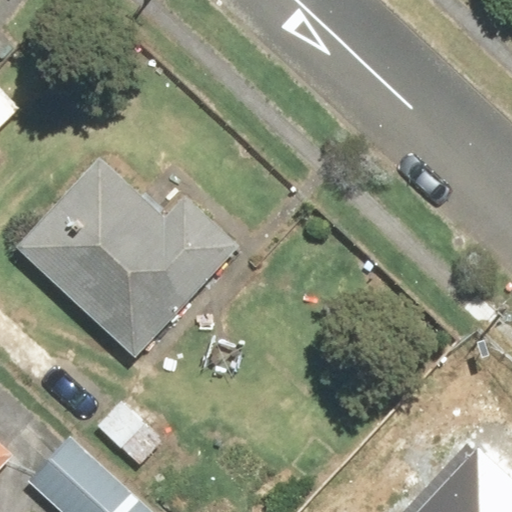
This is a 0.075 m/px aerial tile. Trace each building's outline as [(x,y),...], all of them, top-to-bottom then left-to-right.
[(176,210),(111,147),(25,236),(147,355),(259,241),(202,184),(176,210)] [(301,301),(333,256),(305,236),(273,282),(301,301)] [(127,396),(104,422),(150,461),(172,435),(127,396)] [(180,511),(77,421),(33,471),(79,511),(180,511)] [(0,481),(29,450),(0,422),(0,481)] [(511,511),(511,474),(482,447),(421,511),(511,511)]
